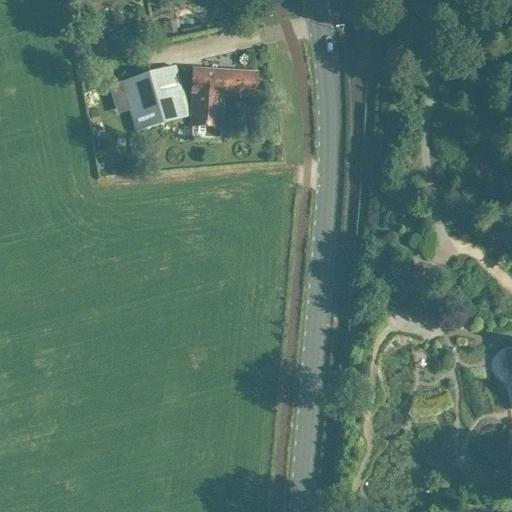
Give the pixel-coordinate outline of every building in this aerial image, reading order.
[(175,21),(162,24),(166,38),(179,35),(175,21)] [(84,43),(87,45),(91,44),(95,37),(94,33),(91,31),(87,32),(83,39),(84,43)] [(121,83),(135,134),(190,118),(176,68),(121,83)] [(192,72),(190,129),(192,129),(192,133),(193,139),(195,140),(202,141),(204,138),(205,133),(205,129),(220,130),(222,96),(255,98),(257,76),(192,72)] [(417,270),(427,278),(435,267),(425,259),(417,270)]
